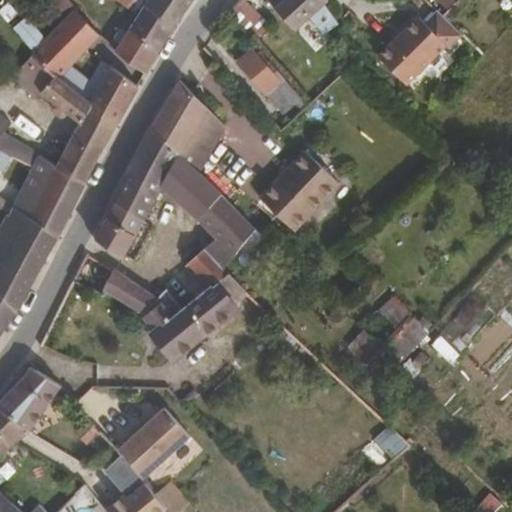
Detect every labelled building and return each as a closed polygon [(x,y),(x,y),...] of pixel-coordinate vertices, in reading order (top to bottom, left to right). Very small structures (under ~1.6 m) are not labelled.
[(142,2),(143,0),(128,0),(124,6),(135,13),(142,2)] [(172,24),(187,0),(143,0),(142,2),(172,24)] [(271,28),(243,0),(237,0),(227,13),(254,44),(271,28)] [(323,0),(283,0),(272,12),(293,32),(307,18),(326,35),(332,26),(335,28),(338,22),(319,5),(323,0)] [(156,49),(172,24),(142,2),(135,13),(128,24),(125,29),(156,49)] [(97,33),(71,8),(57,24),(82,48),(97,33)] [(388,69),(442,17),(436,11),(423,23),(416,16),(413,18),(410,16),(398,28),(402,32),(393,41),(376,57),(388,69)] [(403,85),(441,47),(445,50),(461,36),(442,17),(388,69),(403,85)] [(156,49),(125,29),(128,24),(122,20),(107,44),(144,73),(156,49)] [(82,48),(57,24),(29,52),(33,55),(56,76),(82,48)] [(393,41),(402,32),(398,28),(389,36),(393,41)] [(300,98),(261,53),(257,56),(254,52),(240,64),(282,114),(300,98)] [(83,183),(115,123),(79,94),(56,76),(33,55),(15,75),(38,96),(42,91),(77,124),(54,166),(83,183)] [(136,87),(109,65),(103,74),(94,68),(79,94),(115,123),(136,87)] [(197,178),(227,130),(179,82),(149,132),(197,178)] [(0,136),(0,135),(5,127),(0,122),(0,149),(33,169),(40,158),(0,136)] [(197,178),(149,132),(125,175),(128,177),(98,237),(94,237),(71,285),(100,301),(103,295),(142,318),(160,305),(155,301),(113,276),(160,188),(214,236),(185,262),(186,265),(180,270),(200,290),(209,282),(212,286),(229,270),(224,266),(252,230),(197,178)] [(304,207),(334,178),(305,150),(278,181),(304,207)] [(56,236),(83,183),(54,166),(40,158),(33,169),(28,177),(46,191),(28,218),(56,236)] [(28,218),(46,191),(28,177),(9,206),(11,207),(28,218)] [(313,217),(342,185),(334,178),(304,207),(313,217)] [(304,207),(278,181),(262,199),(298,234),(313,217),(304,207)] [(9,206),(0,199),(0,207),(8,213),(11,207),(9,206)] [(0,294),(16,310),(56,236),(28,218),(11,207),(8,213),(0,227),(0,238),(10,244),(0,261),(0,294)] [(0,261),(10,244),(0,238),(0,261)] [(174,360),(237,308),(234,304),(250,291),(229,270),(212,286),(209,282),(200,290),(170,315),(160,305),(142,318),(139,320),(174,360)] [(0,331),(16,310),(0,294),(0,331)] [(428,329),(392,296),(362,327),(397,361),(428,329)] [(0,412),(27,432),(59,388),(29,369),(18,383),(0,401),(0,412)] [(27,432),(0,412),(0,433),(13,444),(27,432)] [(140,481),(186,439),(163,413),(118,454),(140,481)] [(0,458),(13,444),(0,433),(0,472),(6,466),(0,459),(0,458)] [(140,481),(118,454),(100,469),(121,494),(140,481)] [(154,498),(140,481),(121,494),(101,508),(103,511),(157,511),(162,508),(154,498)] [(181,511),(188,507),(170,485),(154,498),(162,508),(165,511),(181,511)] [(87,495),(82,489),(76,495),(81,500),(87,495)] [(19,511),(0,493),(0,511),(19,511)]
